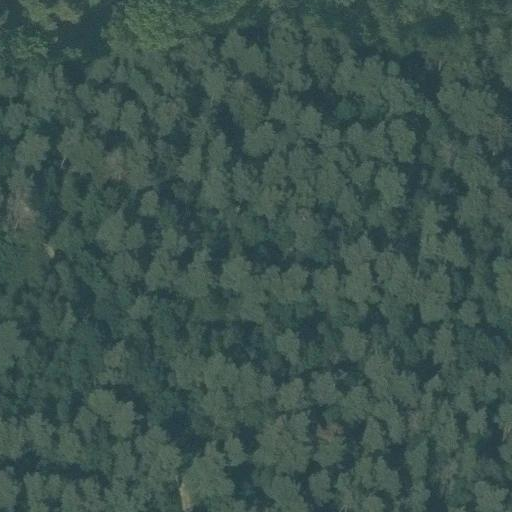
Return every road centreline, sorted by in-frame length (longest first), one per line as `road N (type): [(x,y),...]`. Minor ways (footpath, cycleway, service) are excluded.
road 1 (unknown): [(191,511),(188,492),(0,164)]
road 2 (track): [(0,63),(119,0)]
